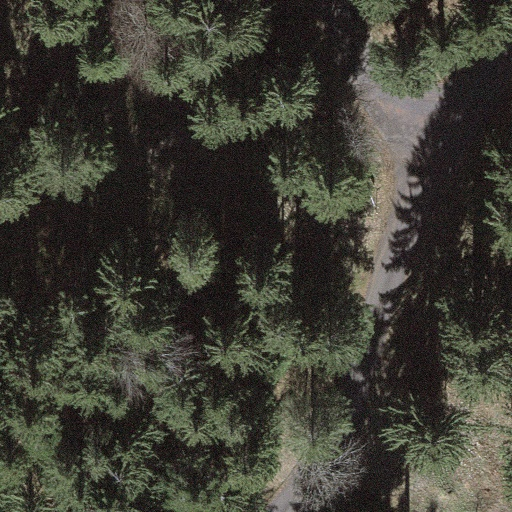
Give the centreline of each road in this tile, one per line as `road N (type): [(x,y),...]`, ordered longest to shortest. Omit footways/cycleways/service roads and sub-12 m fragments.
road 1 (track): [(465,110),(245,511)]
road 2 (track): [(511,41),(465,110),(372,87),(333,0)]
